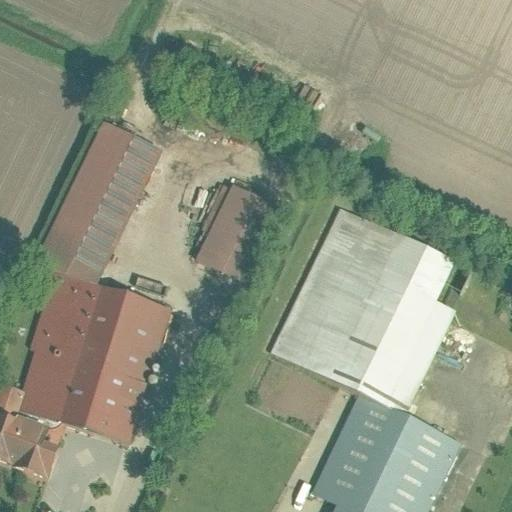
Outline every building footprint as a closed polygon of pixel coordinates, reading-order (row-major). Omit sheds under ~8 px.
[(56,275),(92,292),(158,157),(103,131),(38,266),(56,275)] [(272,209),(233,190),(197,262),(237,282),(272,209)] [(454,264),(342,213),(274,359),(359,398),(406,420),(454,315),(435,306),(454,264)] [(92,292),(56,275),(18,413),(132,445),(169,314),(92,292)] [(0,390),(0,464),(50,479),(58,451),(41,446),(46,429),(12,420),(19,396),(0,390)] [(343,511),(430,511),(461,445),(406,420),(359,398),(312,498),(338,510),(343,511)]
